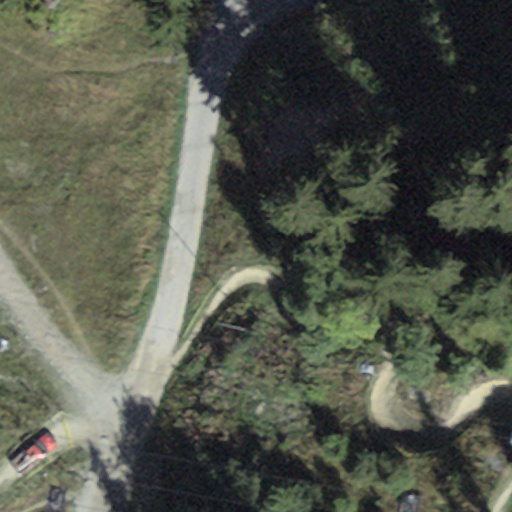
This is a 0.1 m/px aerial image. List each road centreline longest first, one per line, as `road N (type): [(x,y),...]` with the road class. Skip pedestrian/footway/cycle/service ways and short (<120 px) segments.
road 1 (residential): [(252,0),(227,41),(136,402)]
road 2 (track): [(0,267),(29,317),(136,402),(106,511)]
